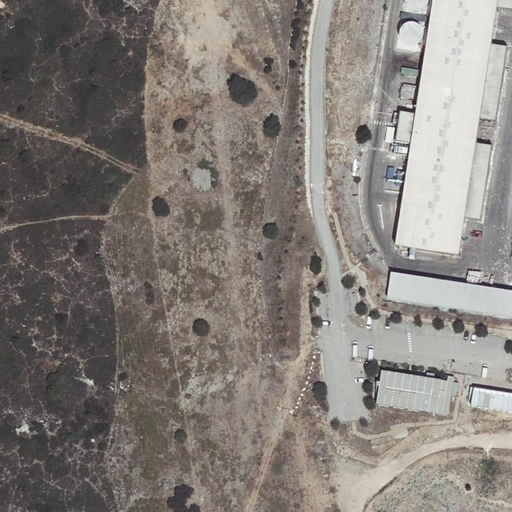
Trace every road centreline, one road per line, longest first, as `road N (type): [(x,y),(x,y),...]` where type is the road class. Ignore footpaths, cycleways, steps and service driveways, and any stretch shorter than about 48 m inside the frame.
road 1 (unknown): [(393,55),(371,221),(403,261),(466,270),(484,260),(511,117)]
road 2 (unknown): [(336,327),(376,344),(511,355)]
